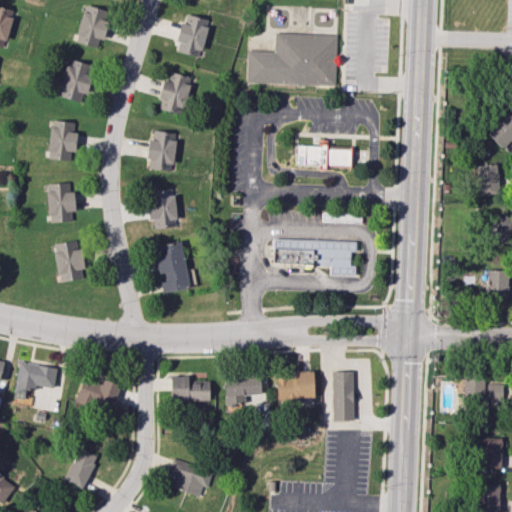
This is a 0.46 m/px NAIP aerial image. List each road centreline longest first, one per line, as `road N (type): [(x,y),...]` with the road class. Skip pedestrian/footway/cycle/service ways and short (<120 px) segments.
road 1 (residential): [(146,0),(106,162),(110,221),(131,321),(142,338),(142,442),(133,479),(103,511)]
road 2 (secondary): [(400,511),(421,0)]
road 3 (residential): [(408,332),(142,338),(0,317)]
